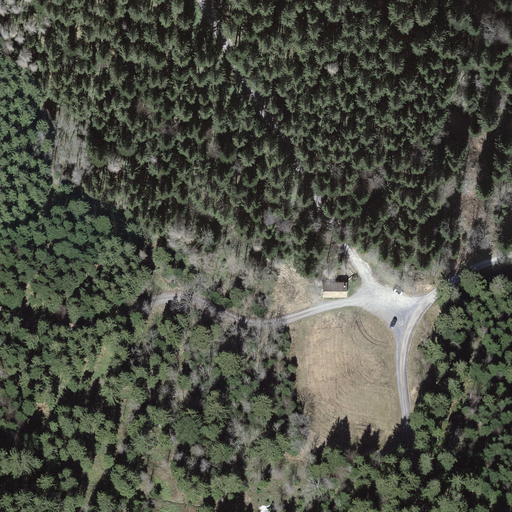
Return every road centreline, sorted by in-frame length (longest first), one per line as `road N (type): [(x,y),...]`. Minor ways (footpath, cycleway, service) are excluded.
road 1 (track): [(198,0),(375,299),(414,314),(402,375),(418,488)]
road 2 (track): [(0,312),(70,333),(145,303),(184,299),(259,327)]
